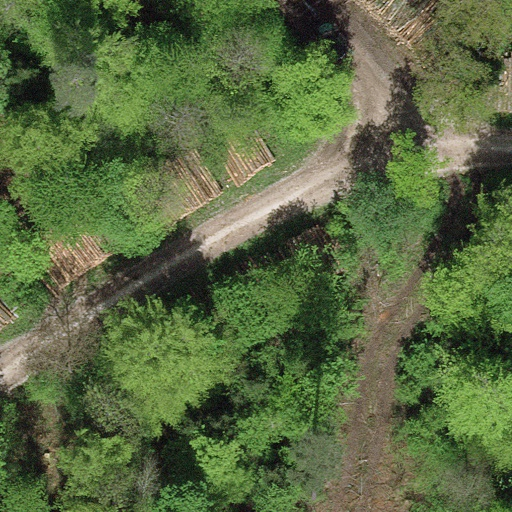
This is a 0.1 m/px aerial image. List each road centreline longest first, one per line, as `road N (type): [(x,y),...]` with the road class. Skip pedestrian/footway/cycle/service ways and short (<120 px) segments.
road 1 (track): [(511,149),(409,157),(309,189),(71,315),(0,369)]
road 2 (track): [(409,157),(287,0)]
